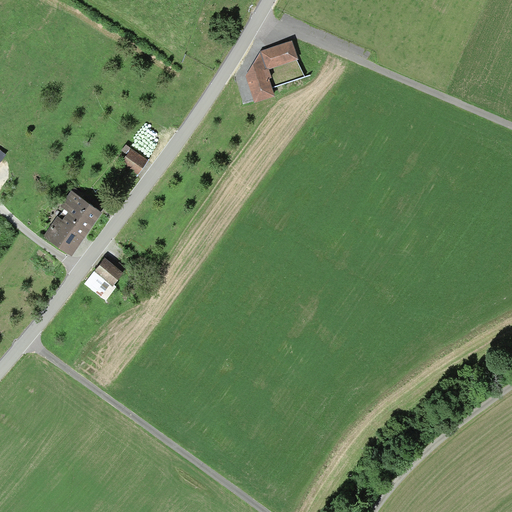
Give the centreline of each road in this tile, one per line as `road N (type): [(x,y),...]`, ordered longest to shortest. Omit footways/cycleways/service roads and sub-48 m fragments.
road 1 (tertiary): [(267,0),(213,90),(0,369)]
road 2 (track): [(24,341),(262,511)]
road 3 (track): [(511,128),(257,20)]
road 4 (track): [(511,386),(404,472),(374,511)]
